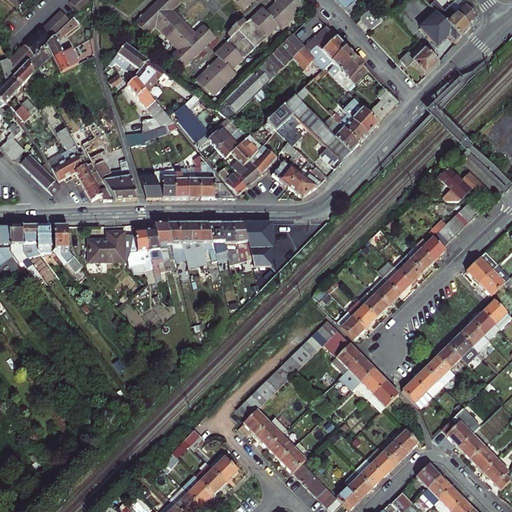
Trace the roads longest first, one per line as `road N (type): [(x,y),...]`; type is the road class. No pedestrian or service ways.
road 1 (secondary): [(85,214),(311,209),(420,106)]
road 2 (residential): [(388,356),(393,327),(511,210)]
road 3 (residential): [(367,511),(431,456),(454,467),(497,511)]
road 4 (residential): [(420,106),(319,0)]
road 5 (residential): [(11,109),(85,214)]
